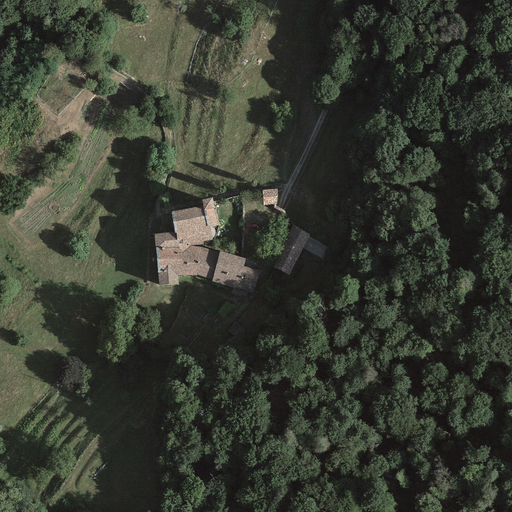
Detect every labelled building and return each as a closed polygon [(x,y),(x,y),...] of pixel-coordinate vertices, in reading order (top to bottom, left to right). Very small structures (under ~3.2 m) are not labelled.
[(276,190),(263,190),(264,206),(277,205),(276,190)] [(212,198),(202,200),(203,206),(171,212),(174,232),(176,240),(182,239),(182,244),(190,243),(190,246),(203,244),(203,241),(212,239),(210,227),(219,226),(215,210),(214,210),(212,198)] [(309,233),(293,225),(272,267),(289,275),(309,233)] [(174,232),(153,234),(159,285),(179,284),(178,276),(196,275),(212,280),(219,251),(190,246),(190,243),(182,244),(182,239),(176,240),(174,232)] [(323,255),(328,245),(322,242),(317,252),(323,255)] [(246,259),(219,251),(212,280),(211,281),(253,293),(261,272),(243,266),(246,259)]
